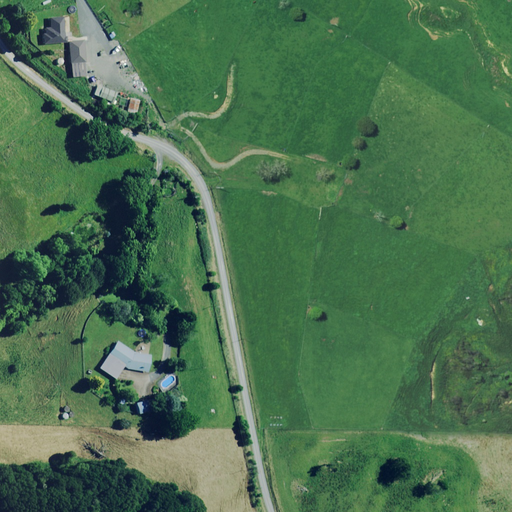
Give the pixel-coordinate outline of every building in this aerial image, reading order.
[(64,42),(63,26),(43,28),(44,34),(41,34),(42,44),(64,42)] [(86,72),(82,40),(67,42),(71,74),(86,72)] [(62,59),(62,58),(61,58),(60,58),(59,58),(58,58),(57,58),(57,59),(56,59),(56,60),(55,61),(55,62),(56,63),(56,64),(57,64),(57,65),(58,65),(59,66),(60,66),(60,65),(61,65),(62,65),(62,64),(63,64),(63,63),(63,62),(63,61),(63,60),(63,59),(62,59)] [(116,93),(97,85),(93,95),(112,103),(116,93)] [(138,101),(129,99),(126,113),(135,116),(138,101)] [(133,352),(116,341),(98,368),(115,379),(123,367),(126,369),(148,372),(150,355),(133,352)] [(151,399),(135,403),(138,414),(154,410),(151,399)]
